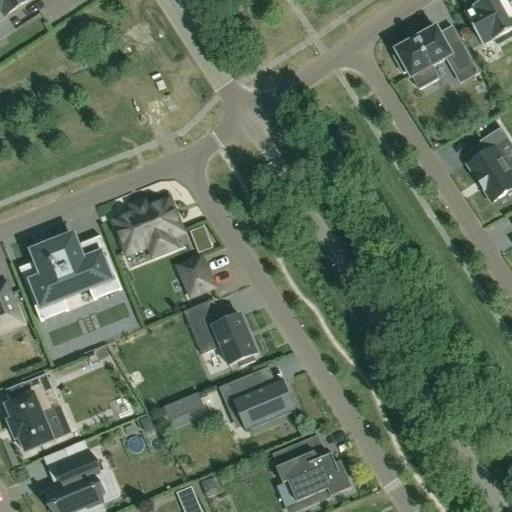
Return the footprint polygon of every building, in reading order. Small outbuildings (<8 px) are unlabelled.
[(0,0),(0,13),(2,12),(5,17),(31,0),(0,0)] [(475,0),(475,1),(476,6),(473,7),(476,12),(469,16),(467,13),(465,15),(483,47),(492,41),(493,43),(511,32),(511,12),(505,0),(475,0)] [(449,51),(440,35),(437,29),(396,52),(398,55),(394,58),(403,75),(408,73),(412,80),(413,79),(420,91),(439,81),(432,69),(446,61),(454,75),(473,65),(462,44),(449,51)] [(487,154),(468,167),(492,204),(507,195),(508,198),(511,195),(511,145),(509,141),(501,129),(480,143),(487,154)] [(129,206),(133,214),(113,222),(127,256),(147,247),(152,260),(177,250),(172,237),(183,233),(169,200),(150,207),(147,199),(129,206)] [(204,229),(191,234),(199,254),(212,249),(204,229)] [(37,263),(20,270),(41,323),(69,312),(64,300),(89,290),(94,302),(122,291),(107,255),(83,264),(73,238),(34,254),(37,263)] [(201,259),(179,268),(191,298),(214,288),(201,259)] [(0,333),(22,325),(16,310),(6,285),(0,287),(0,333)] [(214,301),(184,314),(202,357),(221,349),(230,368),(238,364),(240,369),(255,362),(254,358),(257,356),(241,317),(223,325),(214,301)] [(234,400),(246,427),(248,432),(294,413),(289,400),(291,399),(289,394),(286,395),(281,383),(266,389),(260,375),(229,388),(234,399),(234,400)] [(11,405),(7,408),(12,422),(9,423),(16,441),(20,439),(26,454),(55,441),(44,414),(60,407),(47,376),(24,385),(30,398),(11,405)] [(198,394),(167,407),(173,422),(204,409),(198,394)] [(332,457),(327,459),(323,460),(314,440),(318,438),(318,437),(273,456),(273,457),(277,456),(282,468),(277,470),(283,486),(288,484),(297,505),(328,492),(331,499),(352,490),(340,462),(339,462),(340,465),(336,466),(332,457)] [(67,486),(49,494),(56,511),(105,511),(101,502),(102,502),(92,478),(97,475),(89,455),(59,467),(67,486)] [(184,509),(197,503),(194,494),(180,499),(184,509)]
